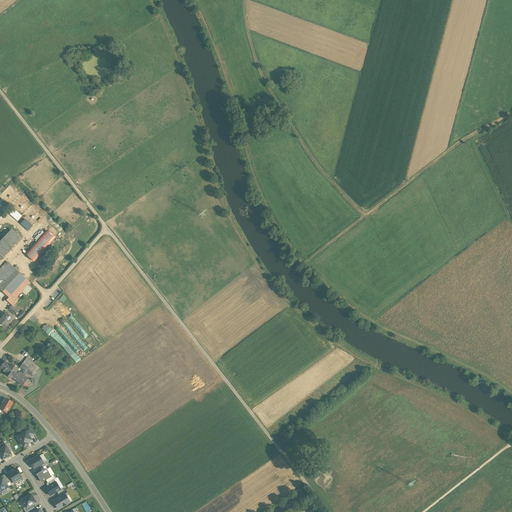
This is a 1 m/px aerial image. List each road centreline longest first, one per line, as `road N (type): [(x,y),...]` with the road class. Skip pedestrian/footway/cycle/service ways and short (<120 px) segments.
road 1 (track): [(106,227),(327,511)]
road 2 (track): [(369,218),(316,162),(264,75),(248,0)]
road 3 (track): [(369,218),(463,144),(511,118)]
road 4 (track): [(0,90),(106,227)]
road 5 (track): [(420,511),(450,443),(511,443)]
